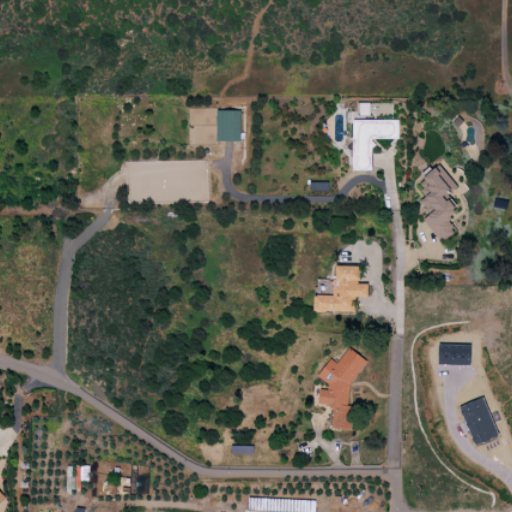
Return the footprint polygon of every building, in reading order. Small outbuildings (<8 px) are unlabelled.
[(215,141),(239,141),(239,110),(215,110),(215,141)] [(352,170),(371,170),(371,138),(397,139),(398,119),(352,119),(352,170)] [(457,185),(438,165),(416,184),(426,195),(419,201),(430,213),(422,220),(442,242),(455,230),(446,220),(458,209),(445,196),(457,185)] [(313,311),(353,311),(353,297),(367,297),(367,283),(357,283),(357,266),(333,266),(333,295),(313,295),(313,311)] [(470,345),(437,344),(437,364),(469,365),(470,345)] [(331,428),(348,429),(352,381),(366,361),(347,347),(336,363),(329,358),(317,376),(327,384),(326,389),(318,389),(317,405),(332,406),(331,428)] [(459,405),(472,445),(497,437),(484,398),(459,405)]
